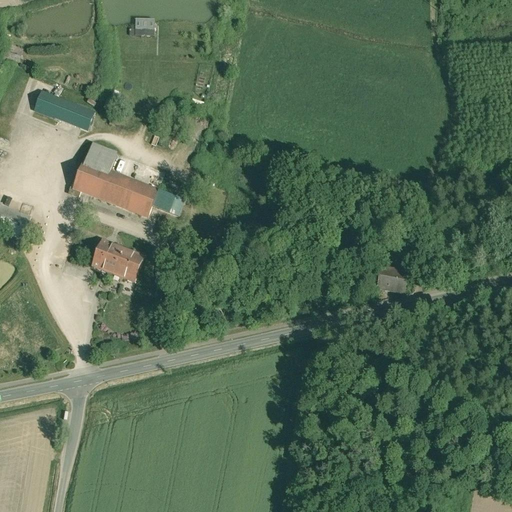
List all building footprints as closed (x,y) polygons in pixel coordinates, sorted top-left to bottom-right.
[(3,55),(0,63),(0,65),(16,70),(19,59),(12,57),(3,55)] [(95,114),(42,94),(34,115),(87,135),(95,114)] [(83,166),(71,195),(147,225),(154,208),(159,195),(109,176),(116,158),(92,148),(85,166),(83,166)] [(165,198),(159,195),(154,208),(160,210),(165,198)] [(166,195),(165,198),(160,210),(160,211),(180,219),(186,203),(166,195)] [(28,222),(0,211),(0,238),(19,245),(24,234),(28,222)] [(100,245),(90,272),(133,289),(144,261),(134,258),(133,260),(110,251),(111,249),(100,245)] [(195,271),(195,282),(213,282),(213,271),(195,271)] [(381,272),(376,296),(386,298),(393,300),(404,302),(405,298),(409,278),(381,272)]
